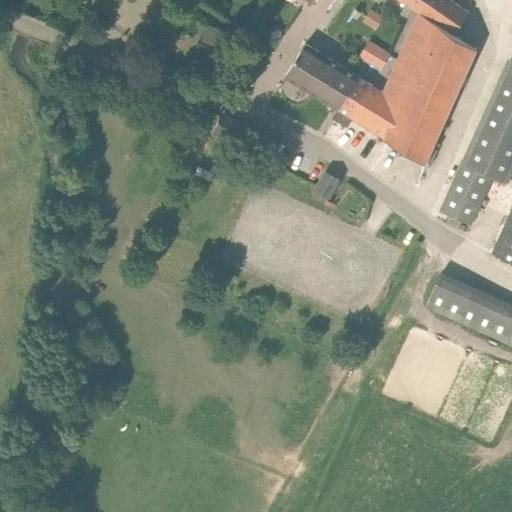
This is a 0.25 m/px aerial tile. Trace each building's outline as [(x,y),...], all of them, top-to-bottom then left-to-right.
[(469,12),(451,0),(400,0),(417,12),(455,34),(469,12)] [(362,21),(375,30),(384,17),(370,8),(362,21)] [(426,164),(477,48),(455,34),(417,12),(382,92),(360,78),(340,110),(334,119),(345,126),(351,117),(426,164)] [(223,50),(229,31),(206,24),(200,43),(198,42),(189,73),(222,83),(230,52),(223,50)] [(340,110),(360,78),(305,43),(285,75),(340,110)] [(471,224),(492,175),(510,182),(511,177),(511,58),(507,56),(461,162),(440,210),(471,224)] [(232,140),(239,122),(219,114),(218,116),(205,112),(200,126),(213,130),(212,133),(232,140)] [(315,191),(328,199),(339,179),(326,172),(315,191)] [(511,207),(492,253),(511,261),(511,207)] [(425,305),(511,344),(511,307),(440,274),(425,305)]
